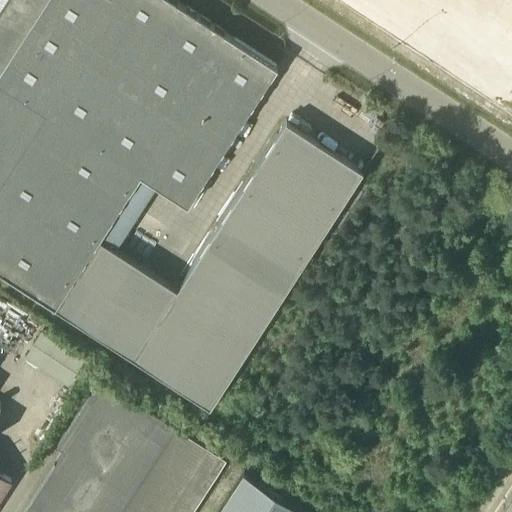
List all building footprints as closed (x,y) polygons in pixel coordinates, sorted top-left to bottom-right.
[(277,65),(177,0),(46,0),(0,71),(0,79),(53,114),(0,195),(0,266),(103,333),(125,348),(210,405),(363,168),(286,119),(177,287),(168,281),(116,247),(157,182),(188,202),(277,65)] [(0,0),(0,71),(46,0),(0,0)] [(511,0),(388,0),(511,80),(511,0)] [(0,195),(53,114),(0,79),(0,195)] [(68,383),(85,357),(42,328),(24,353),(68,383)] [(64,449),(22,511),(190,511),(226,457),(200,441),(101,377),(57,444),(64,449)] [(0,471),(0,497),(11,479),(0,471)] [(306,511),(244,471),(217,511),(306,511)] [(511,511),(511,486),(495,511),(511,511)]
